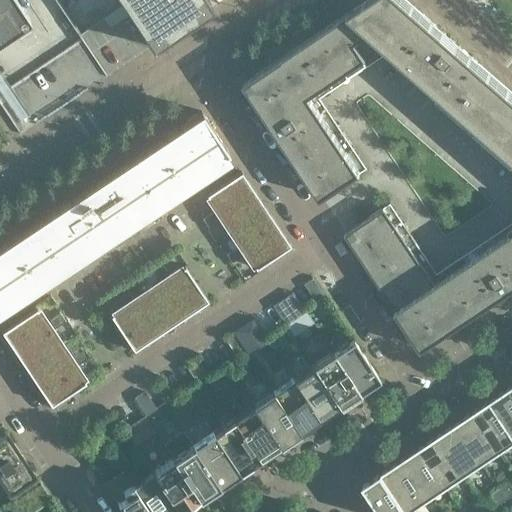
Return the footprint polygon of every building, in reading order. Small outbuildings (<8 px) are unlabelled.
[(0,0),(0,36),(29,18),(16,0),(0,0)] [(222,0),(56,0),(96,59),(139,30),(151,48),(222,0)] [(422,348),(511,287),(511,92),(406,0),(366,0),(244,82),(322,198),(367,167),(353,146),(347,150),(309,95),(385,44),(511,155),(511,231),(435,283),(398,228),(405,223),(391,202),(345,233),(422,348)] [(0,311),(229,158),(225,152),(228,151),(201,111),(0,244),(0,311)] [(218,212),(250,191),(253,189),(241,170),(206,194),(216,209),(218,212)] [(231,231),(265,207),(253,189),(250,191),(218,212),(221,216),(231,231)] [(243,249),(275,228),(278,226),(265,207),(231,231),(240,245),(243,249)] [(221,216),(218,212),(216,209),(202,218),(207,226),(221,216)] [(278,226),(275,228),(243,249),(245,252),(255,268),(290,244),(278,226)] [(245,252),(243,249),(240,245),(226,254),(231,262),(245,252)] [(152,266),(161,280),(166,277),(169,275),(160,261),(152,266)] [(184,265),(169,275),(166,277),(189,312),(208,300),(184,265)] [(166,277),(161,280),(147,290),(170,324),(189,312),(166,277)] [(324,295),(313,277),(312,277),(303,283),(315,301),(324,295)] [(116,290),(125,304),(129,302),(133,299),(124,285),(116,290)] [(147,290),(133,299),(129,302),(152,337),(170,324),(147,290)] [(129,302),(125,304),(110,314),(133,349),(152,337),(129,302)] [(48,326),(46,322),(36,307),(1,330),(14,349),(48,326)] [(317,328),(305,311),(294,318),(306,336),(317,328)] [(60,313),(46,322),(48,326),(51,330),(65,320),(60,313)] [(268,341),(265,337),(252,317),(232,331),(248,354),(268,341)] [(61,344),(51,330),(48,326),(14,349),(26,367),(61,344)] [(287,337),(280,327),(265,337),(268,341),(272,348),(287,337)] [(234,353),(243,347),(234,334),(225,339),(234,353)] [(378,377),(352,337),(332,350),(358,390),(378,377)] [(73,363),(70,358),(61,344),(26,367),(38,386),(73,363)] [(84,349),(70,358),(73,363),(75,366),(89,356),(84,349)] [(358,390),(332,350),(312,364),(338,403),(358,390)] [(202,372),(194,360),(186,365),(193,377),(202,372)] [(85,381),(75,366),(73,363),(38,386),(51,404),(85,381)] [(338,403),(312,364),(292,377),(318,417),(338,403)] [(318,417),(292,377),(272,390),(299,430),(318,417)] [(163,381),(154,387),(162,398),(170,393),(163,381)] [(511,395),(507,387),(491,398),(511,429),(511,395)] [(299,430),(272,390),(252,403),(279,443),(299,430)] [(511,429),(491,398),(473,410),(500,450),(511,441),(511,429)] [(279,443),(252,403),(232,417),(259,457),(279,443)] [(500,450),(473,410),(455,422),(481,462),(500,450)] [(120,425),(113,415),(105,421),(112,430),(120,425)] [(130,437),(150,424),(145,416),(125,429),(130,437)] [(259,457),(232,417),(212,430),(239,470),(259,457)] [(481,462),(455,422),(437,434),(463,474),(481,462)] [(239,470),(212,430),(192,443),(219,483),(239,470)] [(36,475),(6,431),(0,434),(0,479),(9,493),(36,475)] [(463,474),(437,434),(418,446),(445,486),(463,474)] [(91,448),(84,438),(77,443),(83,452),(91,448)] [(219,483),(192,443),(172,457),(199,497),(219,483)] [(445,486),(418,446),(400,458),(427,498),(445,486)] [(199,497),(172,457),(152,470),(179,510),(199,497)] [(400,458),(382,471),(409,511),(427,498),(400,458)] [(175,511),(179,510),(152,470),(132,483),(151,511),(175,511)] [(409,511),(382,471),(364,482),(383,511),(409,511)] [(151,511),(132,483),(112,497),(122,511),(151,511)] [(511,494),(511,492),(506,483),(498,488),(506,499),(511,494)] [(499,503),(506,499),(498,488),(491,493),(499,503)]
